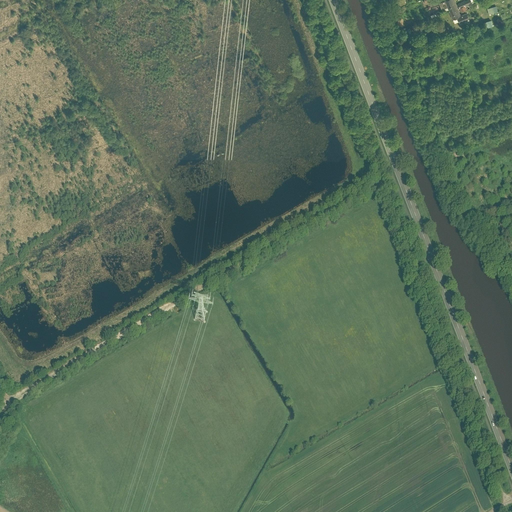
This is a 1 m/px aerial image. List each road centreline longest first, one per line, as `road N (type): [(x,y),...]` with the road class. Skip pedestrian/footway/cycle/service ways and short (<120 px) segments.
road 1 (track): [(0,414),(8,400),(381,179),(312,0)]
road 2 (primary): [(333,0),(511,471)]
road 3 (unclassified): [(375,0),(450,190),(511,281)]
